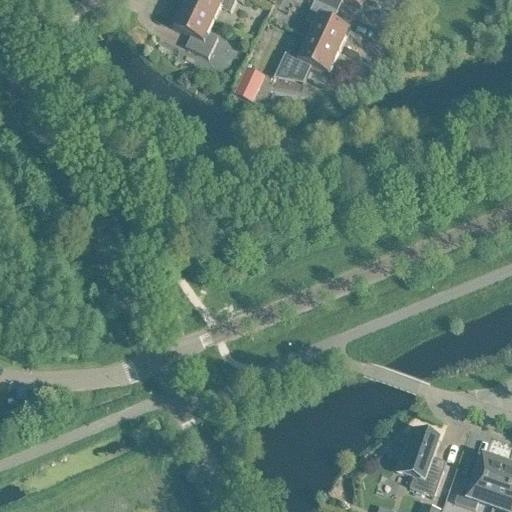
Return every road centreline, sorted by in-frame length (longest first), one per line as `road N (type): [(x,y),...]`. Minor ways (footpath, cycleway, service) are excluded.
road 1 (residential): [(511,217),(156,363)]
road 2 (unclassified): [(156,363),(0,41)]
road 3 (residential): [(156,363),(96,381),(19,383)]
road 4 (residential): [(230,511),(175,401)]
